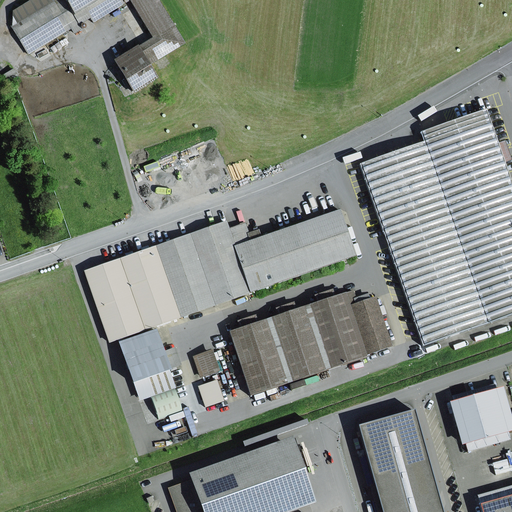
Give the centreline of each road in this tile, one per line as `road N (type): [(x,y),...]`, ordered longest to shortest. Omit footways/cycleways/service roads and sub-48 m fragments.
road 1 (unknown): [(72,248),(148,442),(399,356),(406,343),(377,269),(346,270),(192,324)]
road 2 (unclassified): [(505,57),(282,173),(0,273)]
